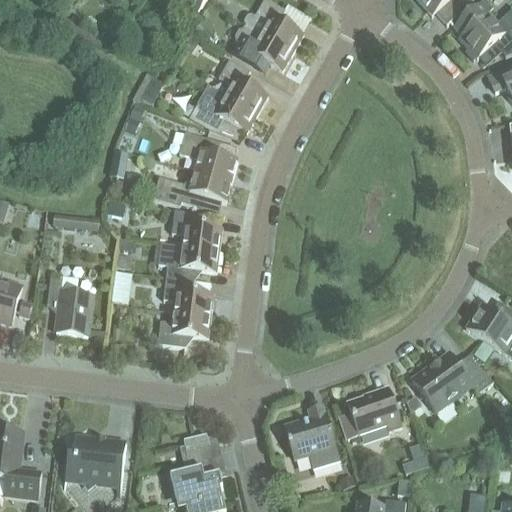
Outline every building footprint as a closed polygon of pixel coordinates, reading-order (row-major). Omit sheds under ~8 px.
[(165,0),(184,12),(183,14),(194,21),(207,0),(165,0)] [(414,0),(433,21),(436,18),(447,29),(474,5),(469,0),(414,0)] [(245,29),(293,57),(304,38),(280,24),(286,14),(265,2),(255,19),(252,17),(248,18),(245,24),(246,27),(245,29)] [(484,3),(454,31),(462,40),(459,43),(468,53),(465,56),(473,64),(476,62),(477,63),(479,61),(486,70),(502,57),(502,56),(506,60),(511,58),(511,14),(502,23),(498,27),(489,17),(493,13),(484,3)] [(193,38),(205,45),(210,35),(199,29),(193,38)] [(293,57),(245,29),(243,31),(239,33),(235,40),(236,44),(240,47),(232,60),(253,72),(258,62),(282,75),(293,57)] [(198,46),(191,41),(186,50),(192,54),(198,46)] [(225,99),(258,118),(268,100),(245,86),(250,76),(230,64),(219,82),(231,89),(225,99)] [(511,69),(488,81),(495,97),(506,92),(510,99),(507,102),(511,105),(511,69)] [(208,106),(198,122),(219,134),(224,124),(243,135),(247,137),(258,118),(225,99),(208,89),(201,102),(208,106)] [(149,92),(143,103),(153,108),(159,97),(149,92)] [(129,120),(141,124),(146,111),(134,107),(129,120)] [(129,120),(125,131),(137,136),(141,124),(129,120)] [(195,176),(232,186),(238,165),(211,157),(214,146),(185,137),(179,159),(199,164),(195,176)] [(114,157),(109,181),(121,183),(126,159),(114,157)] [(232,186),(195,176),(192,187),(186,185),(185,189),(159,182),(153,204),(181,211),(182,207),(196,211),(199,200),(226,207),(232,186)] [(8,208),(0,205),(0,221),(4,223),(8,208)] [(109,208),(107,218),(123,222),(125,211),(109,208)] [(182,251),(219,255),(222,234),(201,231),(202,219),(175,215),(172,239),(183,240),(182,251)] [(55,219),(54,231),(76,233),(78,221),(55,219)] [(120,243),(119,253),(134,255),(135,245),(120,243)] [(161,248),(159,269),(168,270),(166,282),(194,286),(196,274),(217,277),(219,255),(182,251),(161,248)] [(116,305),(134,306),(136,275),(118,274),(116,305)] [(93,298),(76,296),(77,282),(51,279),(47,309),(58,319),(56,337),(88,341),(93,298)] [(194,286),(166,282),(163,305),(175,306),(174,317),(211,322),(214,300),(193,297),(194,286)] [(0,327),(11,331),(23,289),(9,286),(7,291),(0,289),(0,327)] [(33,308),(24,305),(19,320),(28,323),(33,308)] [(482,308),(466,333),(506,359),(511,362),(511,313),(503,308),(496,318),(482,308)] [(211,322),(174,317),(172,328),(161,326),(158,349),(186,352),(187,341),(208,343),(211,322)] [(483,345),(473,358),(484,366),(494,352),(483,345)] [(494,387),(469,360),(458,368),(451,358),(412,386),(434,416),(472,389),(478,398),(494,387)] [(347,408),(350,417),(338,421),(347,444),(387,430),(389,436),(402,431),(388,392),(372,397),(373,400),(365,403),(365,402),(347,408)] [(323,411),(309,415),(311,422),(285,430),(290,446),(288,447),(289,451),(291,450),(295,465),(310,460),(314,473),(339,465),(325,418),(323,411)] [(18,473),(23,436),(0,432),(0,484),(5,485),(3,500),(39,504),(42,476),(18,473)] [(207,438),(184,444),(185,451),(187,457),(210,451),(210,449),(208,442),(207,438)] [(180,452),(186,476),(202,472),(204,482),(220,478),(221,483),(227,482),(217,440),(208,442),(210,451),(187,457),(185,451),(180,452)] [(90,479),(95,486),(95,487),(121,490),(126,448),(104,445),(104,450),(95,449),(95,444),(75,442),(72,463),(68,462),(66,483),(83,485),(90,479)] [(426,463),(403,471),(406,480),(429,473),(426,463)] [(186,476),(170,480),(175,500),(183,498),(186,511),(224,511),(220,493),(223,492),(221,483),(220,478),(204,482),(202,472),(186,476)] [(356,489),(352,480),(340,485),(344,494),(356,489)] [(400,484),(398,499),(410,500),(411,485),(400,484)] [(484,511),(486,500),(470,498),(468,511),(484,511)]
